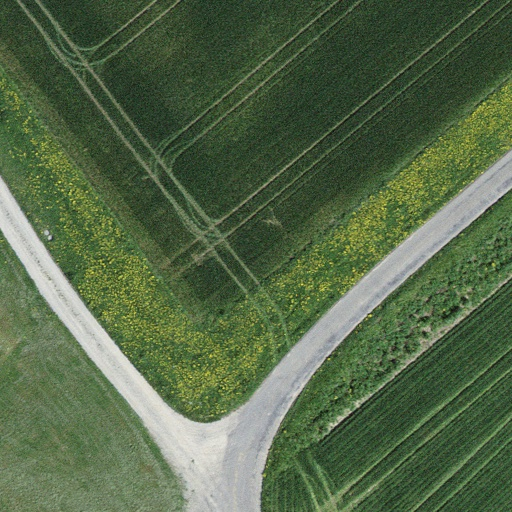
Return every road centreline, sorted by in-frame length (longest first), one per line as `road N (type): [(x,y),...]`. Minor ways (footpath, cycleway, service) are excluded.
road 1 (unclassified): [(511,170),(318,339),(218,477)]
road 2 (track): [(218,477),(80,323),(0,204)]
